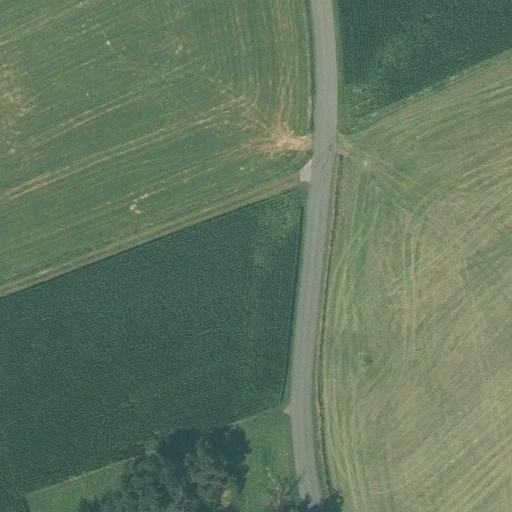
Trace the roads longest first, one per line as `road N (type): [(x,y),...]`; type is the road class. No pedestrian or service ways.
road 1 (unclassified): [(313,511),(299,435),(321,167),(319,0)]
road 2 (track): [(321,167),(0,288)]
